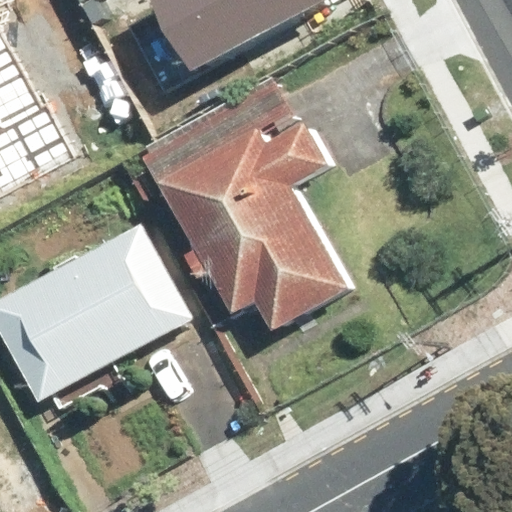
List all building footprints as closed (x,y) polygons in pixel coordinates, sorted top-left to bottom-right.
[(0,0),(0,23),(10,19),(0,0)] [(153,0),(198,77),(330,0),(153,0)] [(81,50),(0,96),(0,220),(6,231),(141,154),(81,50)] [(351,120),(315,140),(308,127),(207,185),(282,316),(302,305),(321,338),(397,294),(338,191),(379,168),(351,120)] [(189,223),(39,310),(94,405),(244,318),(189,223)]
